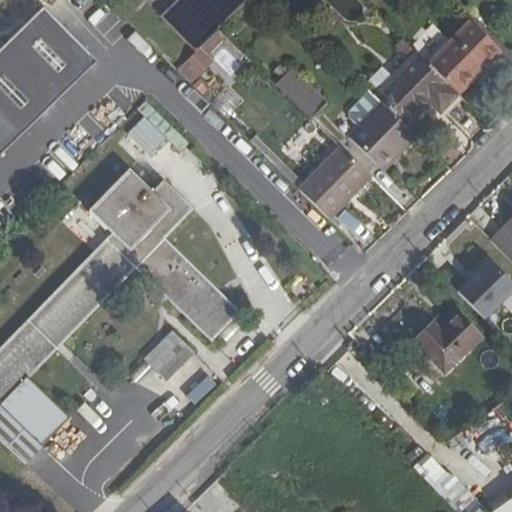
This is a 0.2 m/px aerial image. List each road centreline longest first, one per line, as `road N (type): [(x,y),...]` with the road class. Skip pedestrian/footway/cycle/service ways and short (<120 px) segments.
road 1 (residential): [(134,511),(511,141)]
road 2 (unknown): [(369,280),(137,70)]
